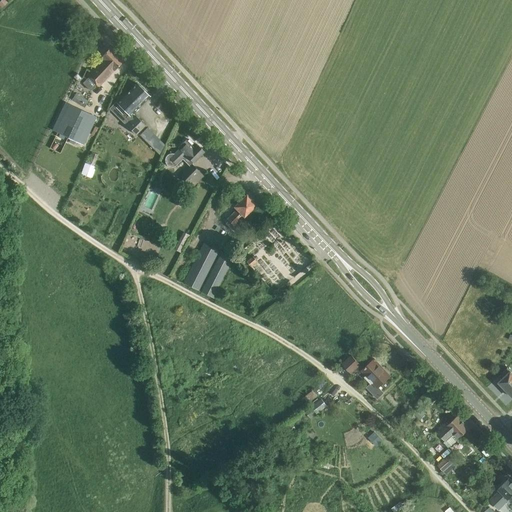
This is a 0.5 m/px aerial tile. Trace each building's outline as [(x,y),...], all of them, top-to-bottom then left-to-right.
[(99,86),(123,60),(110,47),(102,56),(103,57),(87,75),(99,86)] [(82,78),(77,72),(73,76),(78,81),(82,78)] [(150,95),(137,82),(117,102),(129,114),(122,120),(136,134),(145,126),(136,115),(134,117),(131,115),(150,95)] [(83,108),(87,100),(76,93),(71,100),(83,108)] [(99,119),(69,104),(56,131),(84,144),(94,125),(95,126),(99,119)] [(145,139),(153,131),(149,127),(141,135),(145,139)] [(188,140),(186,138),(178,146),(181,149),(176,154),(173,153),(171,153),(168,154),(167,155),(165,157),(165,159),(165,162),(167,164),(169,166),(173,166),(175,165),(178,162),(177,162),(182,158),(189,165),(179,175),(191,187),(204,175),(191,163),(204,150),(197,144),(194,147),(192,144),(193,143),(189,139),(188,140)] [(162,140),(154,147),(161,154),(166,144),(162,140)] [(94,165),(98,155),(89,151),(81,173),(92,177),(96,166),(94,165)] [(206,179),(214,187),(218,183),(210,175),(206,179)] [(182,206),(187,197),(180,193),(175,202),(182,206)] [(237,208),(227,218),(237,228),(248,218),(246,217),(251,213),(251,211),(250,209),(256,203),(255,202),(255,200),(253,198),(251,199),(246,194),(234,205),(237,208)] [(189,235),(183,231),(174,248),(180,252),(189,235)] [(184,282),(199,289),(219,250),(209,244),(204,241),(184,282)] [(221,251),(201,290),(212,296),(232,256),(221,251)] [(250,266),(256,260),(252,256),(246,262),(250,266)] [(352,355),(344,362),(343,363),(351,372),(360,364),(352,355)] [(374,358),(362,370),(378,387),(390,376),(383,368),(382,369),(380,366),(381,366),(374,358)] [(506,375),(499,382),(506,389),(507,389),(508,390),(508,391),(511,395),(511,373),(507,368),(503,372),(506,375)] [(308,403),(317,396),(314,391),(304,398),(302,400),(306,405),(308,403)] [(305,411),(310,417),(326,405),(322,399),(305,411)] [(414,412),(421,419),(425,415),(418,408),(414,412)] [(412,422),(417,417),(412,413),(407,418),(412,422)] [(444,422),(435,431),(445,441),(446,440),(451,446),(459,438),(470,428),(458,415),(447,426),(444,422)] [(290,433),(296,429),(291,422),(285,427),(290,433)] [(448,456),(438,465),(443,471),(442,472),(449,478),(459,469),(454,462),(448,456)] [(511,481),(509,478),(499,488),(502,491),(492,502),(499,508),(509,498),(511,500),(511,498),(511,481)] [(257,499),(262,505),(267,502),(262,495),(257,499)]
